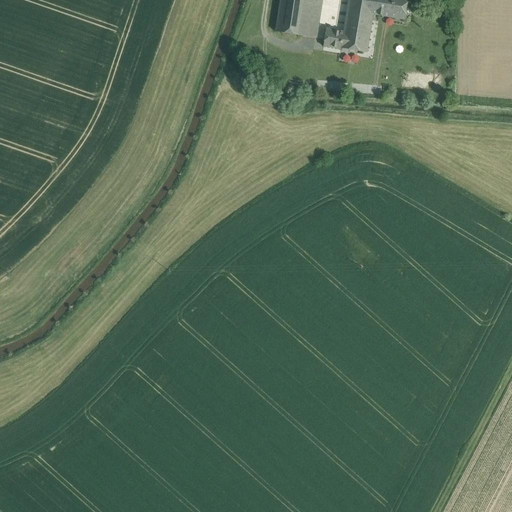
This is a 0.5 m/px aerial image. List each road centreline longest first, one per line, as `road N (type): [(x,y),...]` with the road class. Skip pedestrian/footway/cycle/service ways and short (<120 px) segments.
road 1 (track): [(440,511),(511,374)]
road 2 (track): [(270,0),(268,28),(279,44),(350,62)]
